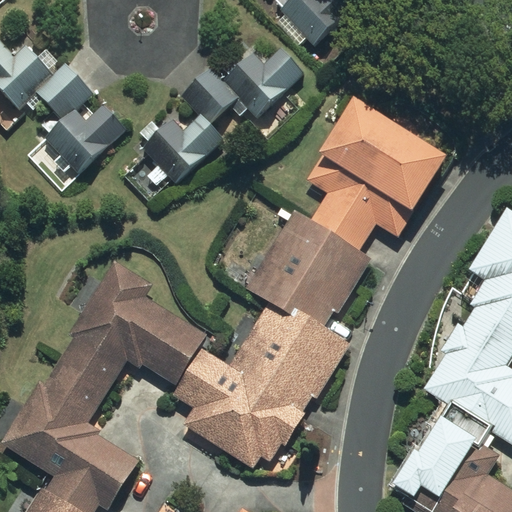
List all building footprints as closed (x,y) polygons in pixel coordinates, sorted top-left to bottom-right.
[(279,0),(275,5),(313,47),(363,3),(360,0),(279,0)] [(0,44),(0,124),(8,133),(27,115),(49,139),(30,157),(61,191),(125,134),(103,109),(85,124),(76,113),(93,98),(65,66),(54,76),(29,49),(15,61),(0,44)] [(253,122),(302,78),(280,53),(260,70),(250,60),(223,84),(212,73),(181,101),(198,119),(181,134),(173,125),(142,153),(175,189),(227,143),(212,127),(237,105),(253,122)] [(307,230),(292,221),(245,295),(271,312),(230,375),(195,353),(202,342),(142,304),(149,293),(110,268),(64,340),(71,345),(43,390),(38,387),(0,447),(0,450),(53,483),(34,511),(93,511),(95,509),(100,511),(107,511),(136,466),(80,431),(124,361),(179,395),(172,405),(191,417),(183,430),(252,473),(258,462),(269,469),(344,350),(322,336),(366,266),(354,259),(372,231),(392,243),(438,170),(347,113),(302,185),(326,200),(307,230)] [(511,511),(511,497),(483,480),(495,460),(476,449),(485,435),(511,450),(511,382),(503,377),(511,362),(511,226),(498,217),(462,276),(477,285),(462,310),(468,313),(419,393),(442,406),(410,458),(406,456),(384,491),(402,502),(398,510),(400,511),(511,511)]
